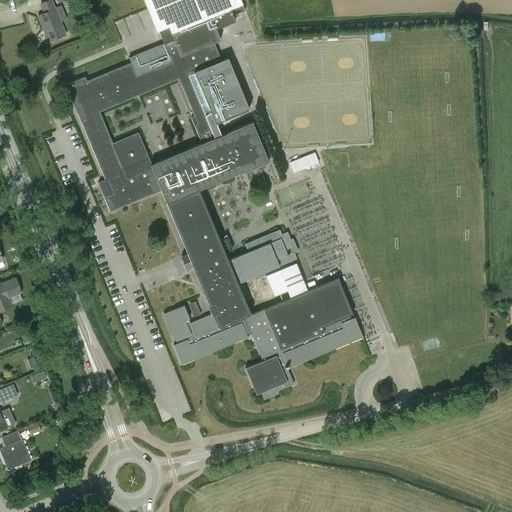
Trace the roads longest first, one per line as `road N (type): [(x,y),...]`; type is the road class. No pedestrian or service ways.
road 1 (secondary): [(75,319),(0,135)]
road 2 (unclassified): [(205,459),(380,410)]
road 3 (secondary): [(135,453),(75,319)]
road 4 (secondary): [(75,319),(114,459)]
